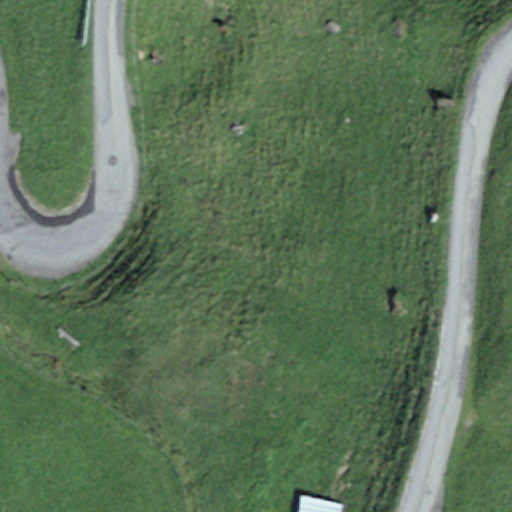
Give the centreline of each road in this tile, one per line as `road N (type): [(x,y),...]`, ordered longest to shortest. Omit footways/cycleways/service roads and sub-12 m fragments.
road 1 (unclassified): [(511,51),(477,120),(450,384),(413,511)]
road 2 (residential): [(0,211),(11,231),(44,245),(79,239),(105,209),(114,165),(106,0)]
